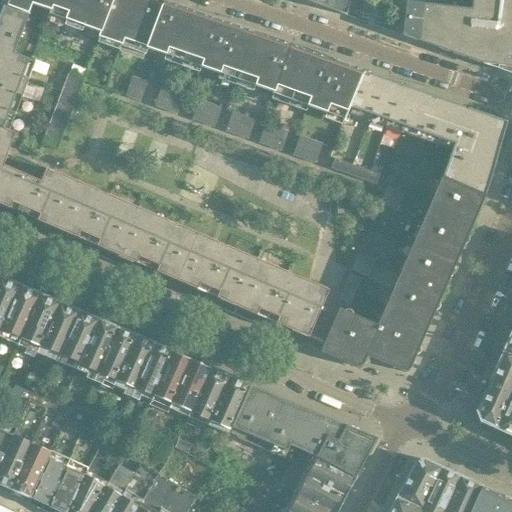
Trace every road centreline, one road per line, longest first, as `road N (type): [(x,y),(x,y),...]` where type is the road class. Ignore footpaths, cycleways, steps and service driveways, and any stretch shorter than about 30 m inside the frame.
road 1 (residential): [(411,427),(0,248)]
road 2 (residential): [(511,106),(216,0)]
road 3 (residential): [(411,427),(511,215)]
